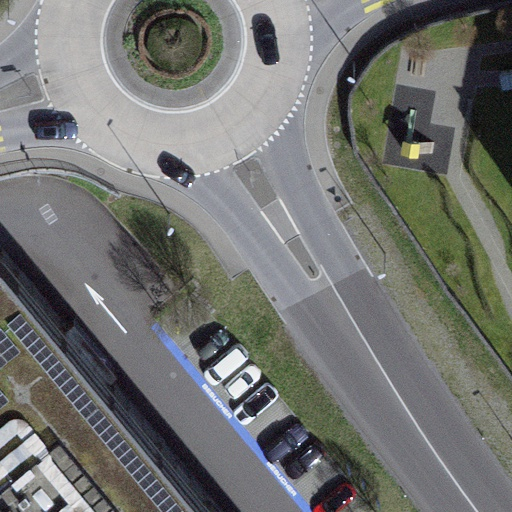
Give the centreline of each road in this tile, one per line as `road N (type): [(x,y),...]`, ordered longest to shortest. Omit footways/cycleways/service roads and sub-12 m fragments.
road 1 (tertiary): [(231,126),(282,223),(504,511)]
road 2 (tertiary): [(78,72),(120,126),(152,139),(186,142),(231,126)]
road 3 (tertiary): [(231,126),(268,92),(280,62),(276,0)]
